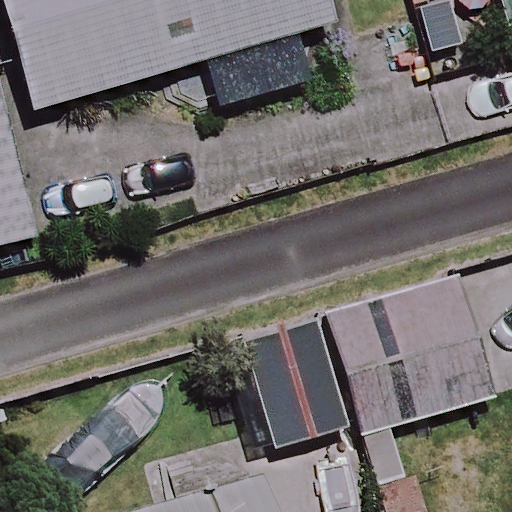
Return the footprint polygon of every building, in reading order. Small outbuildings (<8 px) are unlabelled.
[(321,29),(312,0),(0,0),(0,38),(23,117),(321,29)] [(511,0),(490,0),(510,69),(511,68),(511,0)] [(0,248),(22,242),(0,157),(0,248)] [(479,405),(449,287),(375,306),(404,424),(479,405)] [(340,433),(308,328),(231,351),(263,456),(340,433)] [(162,425),(128,380),(42,444),(76,489),(162,425)] [(259,511),(252,485),(148,511),(259,511)]
